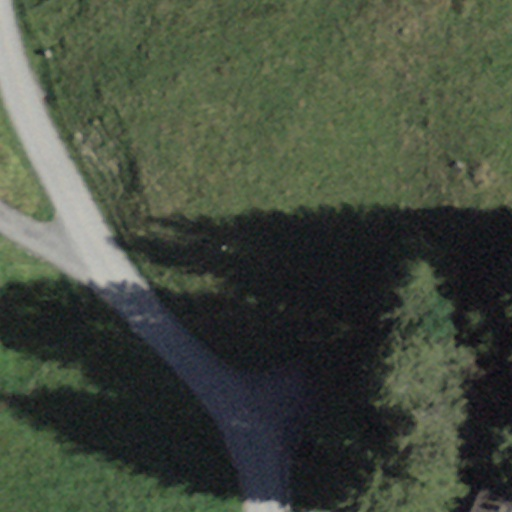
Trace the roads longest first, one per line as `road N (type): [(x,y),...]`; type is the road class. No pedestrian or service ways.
road 1 (residential): [(140,291),(84,208),(35,109),(1,0)]
road 2 (residential): [(282,511),(276,478),(140,291)]
road 3 (residential): [(140,291),(0,218)]
